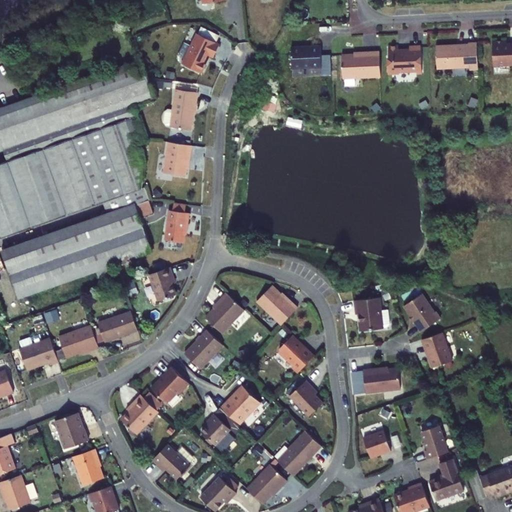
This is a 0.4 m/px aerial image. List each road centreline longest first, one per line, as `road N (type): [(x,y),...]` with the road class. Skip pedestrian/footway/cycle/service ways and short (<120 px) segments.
road 1 (residential): [(213,255),(224,100),(249,53)]
road 2 (residential): [(333,356),(327,311),(311,289),(213,255)]
road 3 (residential): [(94,390),(139,474),(181,511)]
road 4 (residential): [(385,20),(511,15)]
